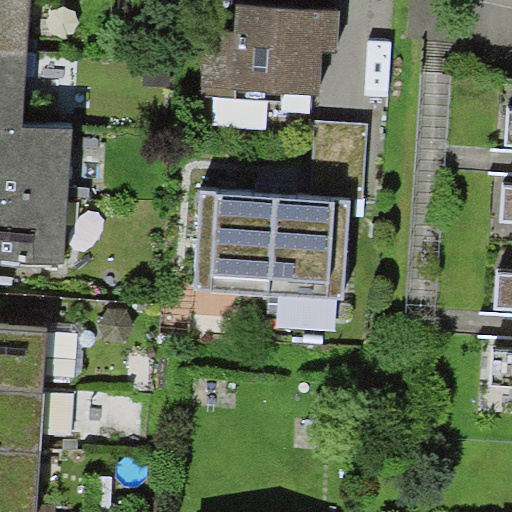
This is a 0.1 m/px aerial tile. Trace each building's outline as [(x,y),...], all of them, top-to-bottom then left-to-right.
[(39,0),(0,0),(0,45),(37,48),(39,0)] [(288,84),(334,87),(337,44),(352,45),(354,6),(266,0),(247,0),(246,28),(214,26),(210,89),(287,94),(288,84)] [(0,115),(32,117),(37,48),(0,45),(0,115)] [(0,142),(8,151),(5,187),(76,191),(81,120),(32,117),(0,115),(0,142)] [(76,191),(5,187),(1,250),(72,255),(76,191)] [(55,321),(0,317),(0,378),(51,382),(55,321)] [(51,382),(0,378),(0,442),(47,445),(51,382)] [(0,511),(42,511),(47,445),(0,442),(0,511)]
